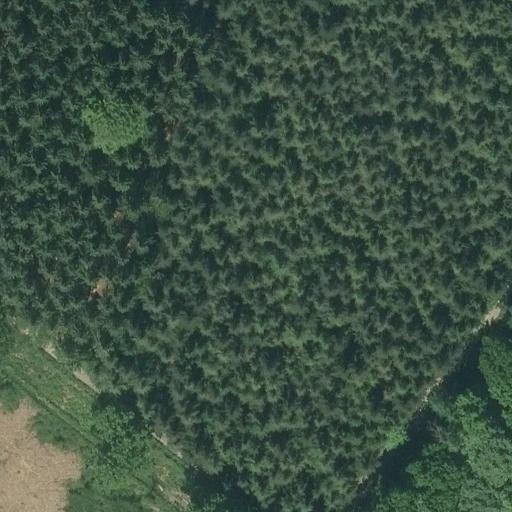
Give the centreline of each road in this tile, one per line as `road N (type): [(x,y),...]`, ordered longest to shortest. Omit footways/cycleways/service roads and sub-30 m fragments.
road 1 (track): [(0,309),(249,511)]
road 2 (track): [(352,511),(511,290)]
